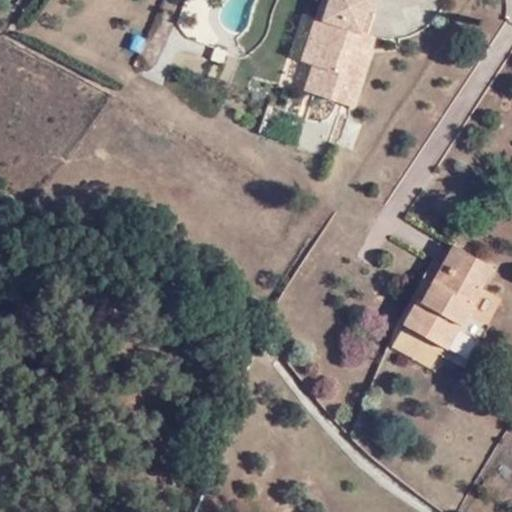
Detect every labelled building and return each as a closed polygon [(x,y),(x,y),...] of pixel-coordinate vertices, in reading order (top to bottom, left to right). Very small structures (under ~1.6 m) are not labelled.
[(320,20),(327,0),(320,0),(300,63),(312,67),(327,23),(320,20)] [(370,0),(327,0),(320,20),(327,23),(312,67),(320,70),(313,95),(350,107),(373,38),(360,34),(370,0)] [(320,70),(312,67),(304,92),(313,95),(320,70)] [(465,255),(453,247),(444,266),(457,273),(465,255)] [(457,273),(444,266),(433,285),(438,289),(427,310),(417,304),(404,328),(447,352),(461,327),(457,325),(466,305),(473,308),(493,270),(465,255),(457,273)] [(461,327),(473,308),(466,305),(457,325),(461,327)]
